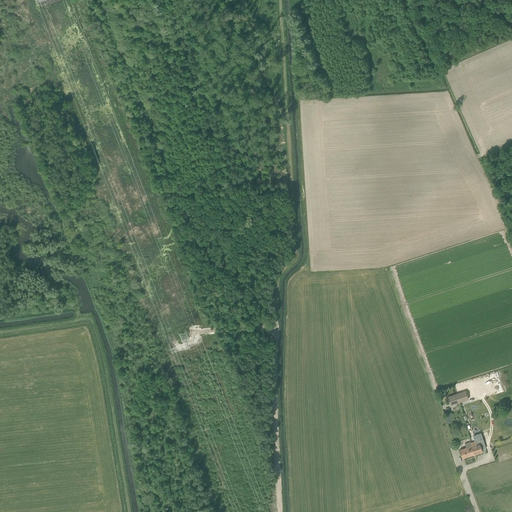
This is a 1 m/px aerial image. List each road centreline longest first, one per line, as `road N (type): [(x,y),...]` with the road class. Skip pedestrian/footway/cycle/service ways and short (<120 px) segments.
road 1 (track): [(282,511),(281,275),(298,254),(283,0)]
road 2 (track): [(129,511),(91,318),(0,332)]
